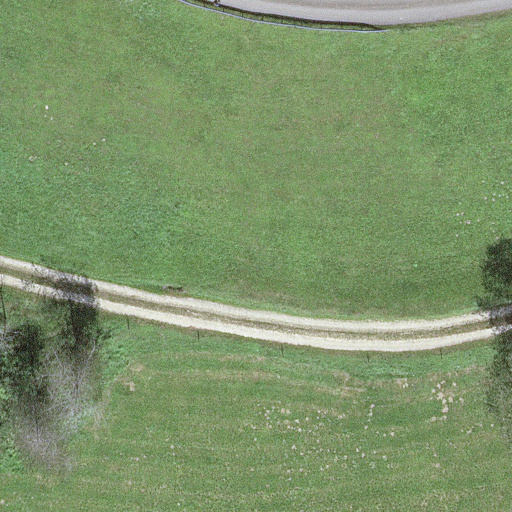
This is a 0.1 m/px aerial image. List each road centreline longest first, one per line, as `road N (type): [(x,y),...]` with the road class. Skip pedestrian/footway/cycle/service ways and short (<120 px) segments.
road 1 (track): [(0,263),(114,297),(331,333),(438,332),(511,317)]
road 2 (track): [(283,0),(378,7),(457,0)]
